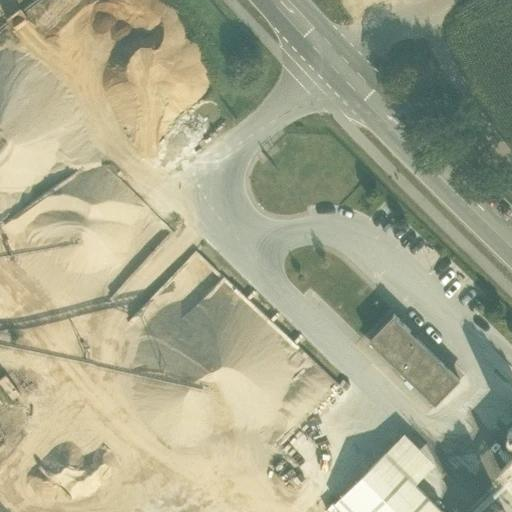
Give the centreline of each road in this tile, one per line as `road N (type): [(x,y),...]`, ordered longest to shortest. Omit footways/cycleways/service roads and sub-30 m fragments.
road 1 (secondary): [(334,62),(511,238)]
road 2 (track): [(415,16),(485,132),(511,160)]
road 3 (unclassified): [(334,62),(443,0)]
